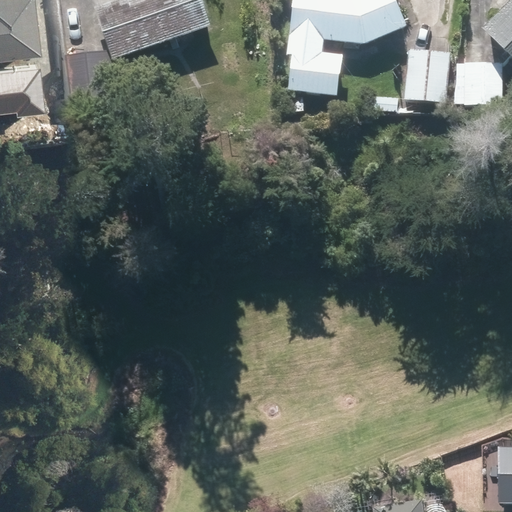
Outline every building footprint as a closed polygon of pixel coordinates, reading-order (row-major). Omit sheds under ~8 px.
[(39,50),(33,0),(0,0),(0,68),(34,64),(32,50),(39,50)] [(203,0),(122,0),(97,8),(115,64),(213,33),(203,0)] [(324,56),(325,45),(364,49),(409,31),(396,0),(296,0),(286,96),(339,102),(344,58),(324,56)] [(511,4),(483,34),(511,63),(511,4)] [(240,43),(222,42),(221,72),(239,72),(240,43)] [(421,118),(422,104),(448,105),(451,55),(410,52),(407,100),(374,98),(373,115),(421,118)] [(107,53),(68,57),(74,109),(112,105),(107,53)] [(504,67),(466,65),(464,107),(502,109),(504,67)] [(0,76),(0,118),(48,114),(43,73),(0,76)] [(511,447),(502,447),(500,504),(511,504),(511,447)]
